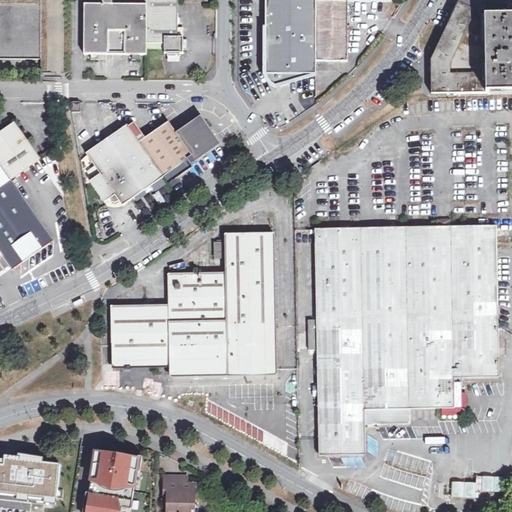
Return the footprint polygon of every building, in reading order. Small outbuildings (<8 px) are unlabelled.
[(70,73),(71,0),(0,0),(0,58),(40,59),(40,73),(70,73)] [(176,0),(146,0),(146,5),(146,44),(163,44),(163,53),(180,53),(181,39),(176,39),(176,0)] [(316,0),(265,0),(263,75),(315,75),(315,62),(317,1),(316,0)] [(484,17),(511,16),(511,0),(458,0),(456,6),(484,17)] [(348,1),(317,1),(315,62),(347,63),(348,1)] [(146,44),(146,5),(84,4),(83,55),(89,55),(89,60),(96,60),(96,55),(130,55),(130,59),(138,60),(137,55),(146,55),(146,44)] [(484,17),(456,6),(430,59),(430,95),(484,95),(484,17)] [(511,16),(484,17),(484,95),(511,93),(511,16)] [(80,101),(72,101),(72,112),(80,112),(80,101)] [(150,158),(163,176),(186,159),(190,164),(217,145),(197,117),(175,133),(167,123),(144,139),(133,123),(128,127),(150,158)] [(0,133),(0,165),(10,180),(40,159),(14,123),(0,133)] [(150,158),(128,127),(127,125),(87,153),(100,172),(89,181),(103,202),(108,199),(111,202),(114,203),(118,200),(122,205),(163,176),(150,158)] [(0,187),(10,180),(0,165),(0,187)] [(10,180),(0,187),(0,253),(2,256),(11,269),(52,239),(10,180)] [(412,410),(455,409),(461,410),(462,383),(455,384),(455,379),(500,378),(497,250),(496,227),(451,228),(438,228),(315,230),(317,321),(308,321),(309,336),(309,346),(309,351),(317,351),(318,355),(318,380),(318,386),(318,387),(318,397),(319,456),(365,456),(365,426),(411,426),(412,410)] [(169,306),(118,307),(113,307),(112,308),(112,311),(113,361),(113,363),(114,364),(170,363),(169,373),(171,374),(172,375),(275,373),(277,370),(275,238),(273,236),(228,237),(226,238),(226,274),(225,275),(169,276),(169,306)] [(109,456),(93,453),(87,495),(89,495),(86,511),(113,511),(116,499),(130,501),(135,471),(133,471),(135,459),(130,458),(130,457),(109,454),(109,456)] [(29,503),(16,502),(14,511),(22,511),(23,509),(28,509),(28,507),(45,509),(50,477),(8,471),(6,490),(30,493),(29,503)] [(179,476),(162,476),(163,498),(169,498),(169,511),(166,511),(165,511),(188,511),(188,500),(192,499),(192,483),(184,483),(184,478),(179,478),(179,476)] [(493,493),(494,478),(482,478),(481,492),(493,493)] [(494,478),(493,493),(505,493),(505,479),(494,478)] [(463,499),(463,485),(452,484),(451,498),(463,499)] [(475,499),(475,492),(475,485),(463,485),(463,499),(475,499)]
